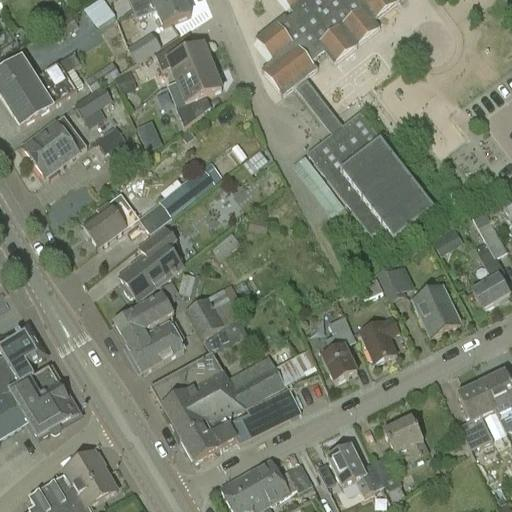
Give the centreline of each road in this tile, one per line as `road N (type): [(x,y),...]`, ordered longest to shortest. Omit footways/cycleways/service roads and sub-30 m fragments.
road 1 (residential): [(170,502),(511,331)]
road 2 (secondary): [(118,420),(0,223)]
road 3 (residential): [(288,138),(263,115),(217,0)]
road 4 (residential): [(0,508),(118,420)]
